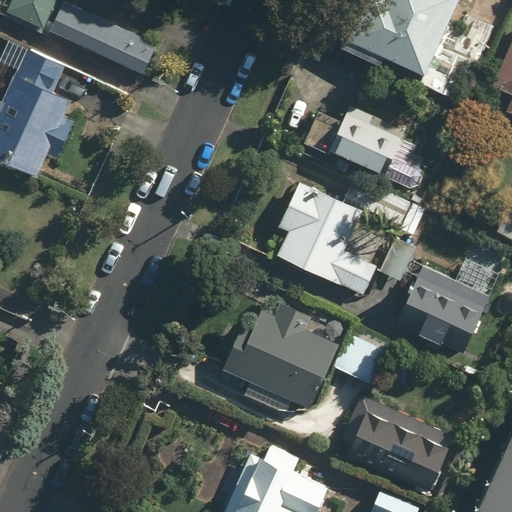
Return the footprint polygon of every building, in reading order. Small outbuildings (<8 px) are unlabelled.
[(12,0),(7,12),(44,29),(56,0),(12,0)] [(156,44),(66,0),(64,0),(48,34),(140,78),(156,44)] [(358,0),(337,45),(378,65),(383,53),(425,74),(420,84),(460,103),(489,43),(448,24),(459,0),(358,0)] [(511,40),(492,84),(511,93),(511,98),(507,111),(511,113),(511,40)] [(28,49),(3,100),(0,98),(0,157),(37,176),(47,155),(56,160),(75,121),(64,115),(72,99),(54,90),(65,68),(28,49)] [(407,124),(353,102),(347,116),(322,106),(305,143),(416,190),(426,166),(413,161),(421,142),(403,134),(407,124)] [(425,205),(355,174),(345,197),(415,228),(425,205)] [(363,208),(302,179),(281,223),(290,227),(278,252),(363,293),(378,263),(344,247),(363,208)] [(511,205),(510,205),(498,234),(511,239),(511,205)] [(397,234),(380,270),(401,280),(418,244),(397,234)] [(423,263),(407,299),(419,305),(409,328),(464,352),(490,293),(423,263)] [(339,341),(306,326),(310,317),(278,303),(274,312),(265,308),(255,329),(241,323),(222,367),(250,379),(244,393),(284,411),(290,398),(310,407),(339,341)] [(353,328),(336,364),(371,382),(389,345),(353,328)] [(454,436),(362,393),(340,441),(432,484),(454,436)] [(511,511),(511,426),(473,511),(511,511)] [(314,511),(327,485),(294,469),(301,455),(271,441),(263,457),(253,452),(224,511),(314,511)] [(418,511),(422,505),(382,486),(371,510),(375,511),(418,511)]
